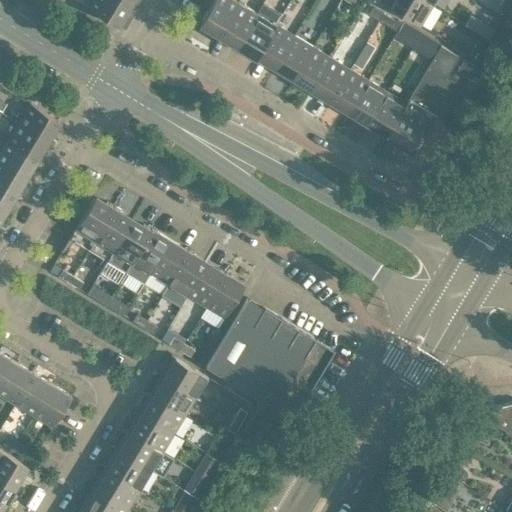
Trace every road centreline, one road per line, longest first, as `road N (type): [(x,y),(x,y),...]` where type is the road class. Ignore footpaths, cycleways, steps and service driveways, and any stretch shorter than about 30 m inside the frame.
road 1 (tertiary): [(454,266),(270,164),(154,112)]
road 2 (tertiary): [(154,112),(427,307)]
road 3 (residential): [(337,319),(277,280),(269,262),(78,149)]
road 4 (residential): [(401,181),(153,28)]
road 5 (residential): [(0,314),(93,370),(107,393),(41,511)]
road 6 (secondary): [(427,307),(301,511)]
road 7 (secondary): [(334,511),(452,322)]
road 8 (residential): [(0,282),(78,149)]
road 9 (tertiary): [(115,88),(0,18)]
